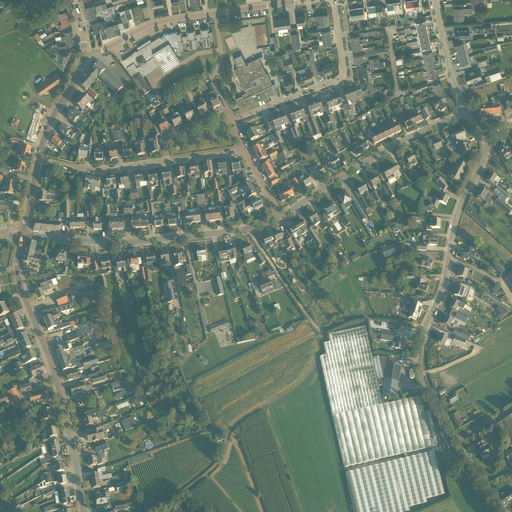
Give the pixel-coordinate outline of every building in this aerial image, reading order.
[(103,9),(102,4),(94,7),(93,6),(85,9),(85,10),(86,13),(87,15),(103,9)] [(381,5),(375,6),(376,14),(376,16),(378,16),(378,17),(386,16),(385,13),(382,14),(381,5)] [(87,15),(88,19),(105,13),(107,12),(108,16),(111,15),(110,14),(112,14),(114,13),(112,6),(103,9),(87,15)] [(100,28),(100,30),(100,31),(102,36),(103,37),(120,32),(121,31),(120,29),(129,26),(127,19),(134,17),(132,12),(131,8),(120,11),(121,16),(122,22),(106,26),(106,27),(100,28)] [(356,8),(358,16),(363,15),(364,19),(367,19),(366,11),(363,11),(363,8),(356,8)] [(455,19),(463,19),(463,13),(471,13),(471,8),(463,8),(453,8),(453,15),(454,15),(455,19)] [(68,17),(66,11),(56,14),(57,17),(60,16),(61,20),(68,17)] [(406,23),(413,22),(413,20),(408,20),(408,18),(409,18),(408,12),(405,12),(406,18),(406,23)] [(321,25),(324,24),(328,23),(327,15),(314,16),(315,21),(320,20),(321,25)] [(306,27),(304,16),(296,17),(297,24),(302,24),(302,28),(306,27)] [(58,20),(57,21),(58,24),(59,29),(64,27),(66,26),(66,25),(70,24),(68,17),(61,20),(58,20)] [(289,18),(281,19),(283,27),(287,27),(288,31),(291,31),(290,26),(291,26),(289,18)] [(31,30),(42,24),(40,19),(29,25),(31,30)] [(281,19),(273,20),(275,28),(275,33),(283,32),(283,27),(281,19)] [(92,33),(100,31),(100,30),(100,28),(106,27),(106,26),(104,20),(90,25),(92,33)] [(198,33),(199,41),(202,40),(204,47),(207,47),(204,28),(201,29),(201,33),(198,33)] [(204,28),(207,47),(211,46),(210,39),(213,38),(212,31),(208,32),(208,28),(204,28)] [(468,28),(455,29),(455,37),(460,37),(460,38),(469,38),(468,28)] [(61,39),(73,37),(72,30),(64,31),(65,36),(64,36),(63,36),(61,36),(61,39)] [(194,49),(197,49),(196,41),(199,41),(198,33),(195,34),(194,30),(191,31),(194,49)] [(330,37),(329,30),(322,32),(322,35),(318,36),(319,39),(330,37)] [(367,41),(366,38),(363,39),(359,39),(359,36),(377,33),(376,30),(355,33),(355,36),(351,37),(352,43),(367,41)] [(184,36),(186,43),(189,42),(190,50),(194,49),(191,31),(187,31),(188,35),(184,36)] [(41,39),(37,32),(32,36),(35,42),(41,39)] [(177,33),(177,32),(163,34),(165,36),(178,57),(181,55),(180,51),(177,33)] [(177,33),(180,51),(184,51),(182,43),(186,43),(184,36),(181,36),(180,32),(177,33)] [(161,38),(160,36),(152,42),(150,39),(137,47),(139,50),(136,51),(137,52),(134,54),(133,53),(126,58),(130,64),(127,67),(145,96),(152,91),(143,76),(160,65),(165,72),(181,62),(178,57),(165,36),(161,38)] [(230,50),(237,47),(232,36),(226,39),(230,50)] [(74,44),(73,37),(61,39),(62,42),(64,42),(64,41),(66,40),(67,45),(74,44)] [(331,43),(330,37),(319,39),(319,41),(320,45),(312,46),(312,49),(319,48),(324,47),(324,44),(331,43)] [(352,43),(353,50),(363,48),(362,45),(367,44),(367,41),(352,43)] [(465,42),(454,45),(454,47),(454,48),(455,52),(467,49),(465,42)] [(312,49),(309,49),(311,63),(314,62),(313,56),(313,52),(319,50),(319,48),(312,49)] [(467,49),(455,52),(456,56),(457,56),(457,58),(457,59),(468,56),(467,49)] [(58,60),(62,61),(62,63),(65,64),(66,64),(68,57),(69,57),(70,52),(66,51),(62,50),(61,54),(60,53),(58,60)] [(290,67),(293,66),(290,58),(288,52),(285,53),(290,67)] [(240,53),(241,54),(233,58),(237,67),(235,69),(238,75),(238,76),(242,82),(241,82),(241,83),(242,82),(245,89),(244,89),(244,90),(246,94),(235,99),(240,109),(247,106),(247,105),(254,102),(254,103),(254,102),(261,99),(261,100),(261,99),(268,96),(275,92),(275,93),(276,93),(275,83),(274,83),(274,84),(271,85),(270,83),(271,83),(267,73),(266,74),(261,62),(258,57),(259,57),(248,62),(248,64),(246,65),(240,53)] [(290,67),(285,53),(281,55),(283,60),(282,61),(285,69),(290,67)] [(355,63),(360,62),(362,61),(367,61),(366,58),(362,59),(362,54),(354,56),(355,63)] [(457,59),(458,63),(460,69),(471,66),(468,56),(457,59)] [(57,60),(55,61),(64,70),(64,69),(65,64),(62,63),(62,61),(58,60),(57,60)] [(100,62),(98,65),(92,70),(93,71),(87,77),(94,83),(95,82),(97,84),(98,85),(99,83),(114,97),(116,94),(122,88),(122,87),(124,85),(100,62)] [(322,63),(326,74),(332,71),(329,64),(326,65),(324,62),(322,63)] [(322,63),(319,63),(314,65),(315,69),(316,72),(318,71),(320,76),(326,74),(322,63)] [(306,72),(303,73),(306,81),(312,79),(309,70),(309,71),(307,67),(305,68),(306,72)] [(372,74),(371,70),(371,67),(366,67),(363,67),(358,68),(359,75),(372,74)] [(478,69),(465,74),(468,83),(473,81),(474,82),(476,87),(488,82),(486,78),(482,79),(481,78),(478,69)] [(299,84),(306,81),(303,73),(299,74),(298,70),(295,71),(297,75),(296,75),(299,84)] [(427,82),(435,80),(433,76),(436,76),(435,70),(427,71),(428,78),(427,79),(427,82)] [(57,73),(52,76),(49,78),(48,77),(35,87),(41,94),(61,80),(57,73)] [(284,79),(281,80),(283,86),(286,85),(287,88),(294,86),(292,81),(289,73),(286,74),(288,78),(284,79)] [(375,73),(372,74),(359,75),(360,83),(368,81),(370,81),(371,78),(376,77),(375,73)] [(87,77),(85,79),(83,81),(81,83),(80,85),(79,85),(94,100),(98,103),(102,98),(97,94),(101,90),(102,89),(98,85),(97,84),(95,86),(94,87),(92,85),(94,83),(87,77)] [(432,93),(435,92),(442,90),(439,82),(429,86),(430,89),(432,93)] [(418,92),(417,90),(428,86),(426,83),(412,89),(413,94),(418,92)] [(367,87),(365,90),(374,96),(374,95),(375,95),(377,91),(373,89),(368,86),(367,87)] [(358,89),(351,92),(356,105),(359,104),(358,102),(357,99),(361,98),(362,99),(364,98),(366,96),(372,99),(374,96),(365,90),(363,93),(360,94),(358,89)] [(353,106),(356,105),(351,92),(344,95),(347,103),(352,101),(353,106)] [(79,98),(79,99),(86,106),(89,103),(92,106),(94,104),(84,95),(82,97),(81,97),(79,98)] [(187,105),(191,104),(186,95),(183,96),(187,105)] [(209,102),(210,102),(213,109),(219,105),(215,96),(212,97),(211,96),(207,98),(209,102)] [(339,97),(332,99),(335,108),(339,106),(341,110),(343,109),(339,97)] [(200,106),(196,108),(197,111),(200,115),(207,112),(205,107),(204,105),(207,104),(204,98),(197,101),(198,102),(200,106)] [(79,99),(78,99),(77,101),(77,102),(75,104),(85,114),(87,111),(84,108),(86,106),(79,99)] [(332,99),(326,102),(330,114),(333,113),(331,109),(335,108),(332,99)] [(439,108),(441,112),(448,109),(446,104),(445,104),(444,102),(445,102),(444,101),(439,104),(437,101),(432,103),(435,110),(439,108)] [(313,104),(316,112),(317,114),(320,113),(321,114),(323,113),(319,102),(313,104)] [(313,104),(307,106),(311,118),(314,117),(313,113),(316,112),(313,104)] [(350,119),(351,120),(354,119),(349,104),(345,106),(347,110),(350,119)] [(161,106),(165,115),(169,114),(165,105),(161,106)] [(499,105),(491,106),(492,116),(500,115),(499,105)] [(161,106),(157,108),(158,110),(162,117),(165,115),(161,106)] [(482,108),(478,108),(479,117),(492,116),(491,106),(487,106),(487,107),(481,108),(482,108)] [(19,120),(18,125),(23,127),(21,133),(31,136),(35,124),(33,123),(34,119),(30,118),(31,115),(32,115),(34,110),(24,107),(22,112),(28,114),(27,117),(25,116),(23,121),(19,120)] [(187,121),(194,118),(191,110),(189,107),(185,109),(186,110),(185,111),(184,109),(183,108),(179,110),(182,116),(184,115),(187,121)] [(431,117),(428,113),(426,108),(421,111),(425,120),(431,117)] [(72,111),(67,117),(70,121),(73,124),(78,118),(83,123),(85,121),(90,126),(92,124),(87,119),(85,118),(79,112),(76,109),(73,112),(72,111)] [(295,111),(299,120),(302,119),(304,122),(306,121),(305,118),(301,109),(295,111)] [(296,121),(299,120),(295,111),(289,113),(293,122),(295,126),(297,125),(296,121)] [(85,118),(87,119),(92,124),(95,120),(88,115),(85,118)] [(173,115),(169,117),(175,127),(182,124),(178,116),(174,118),(173,115)] [(278,118),(282,130),(288,128),(287,124),(284,115),(278,118)] [(331,126),(328,117),(327,115),(323,116),(327,124),(328,127),(331,126)] [(417,124),(423,121),(419,115),(414,117),(417,124)] [(331,126),(333,131),(334,132),(337,130),(335,126),(336,126),(333,120),(331,116),(328,117),(331,126)] [(414,117),(409,120),(412,127),(417,124),(414,117)] [(169,129),(163,118),(156,122),(162,134),(166,132),(165,130),(169,129)] [(280,131),(282,130),(278,118),(272,120),(275,129),(279,128),(280,131)] [(315,137),(317,140),(321,138),(317,128),(313,120),(309,121),(310,123),(315,137)] [(409,120),(403,122),(406,129),(407,129),(412,127),(409,120)] [(315,137),(310,123),(307,124),(310,132),(312,138),(315,137)] [(374,131),(376,136),(379,142),(385,140),(381,133),(379,134),(374,124),(371,126),(372,129),(374,131)] [(68,128),(64,125),(58,131),(66,138),(69,141),(75,135),(71,132),(68,128)] [(392,128),(395,134),(401,132),(398,125),(392,128)] [(159,135),(157,130),(155,126),(151,128),(155,137),(159,135)] [(259,130),(258,127),(247,133),(251,141),(254,139),(255,139),(259,137),(256,132),(259,130)] [(387,131),(390,137),(395,134),(392,128),(387,131)] [(80,143),(85,136),(79,131),(76,134),(80,137),(78,140),(78,142),(80,143)] [(387,131),(381,133),(385,140),(390,137),(387,131)] [(463,131),(451,136),(453,141),(455,146),(462,144),(464,143),(463,143),(462,140),(466,138),(463,131)] [(273,143),(275,145),(277,144),(278,143),(274,135),(269,137),(272,143),(273,143)] [(346,135),(343,137),(349,148),(351,146),(352,146),(346,135)] [(376,136),(371,138),(374,145),(379,142),(376,136)] [(61,150),(64,146),(65,145),(55,137),(51,142),(58,147),(61,150)] [(153,139),(154,144),(150,144),(151,149),(152,154),(159,153),(159,148),(158,148),(157,145),(158,145),(157,138),(153,139)] [(140,143),(135,144),(136,147),(138,156),(146,155),(144,141),(140,142),(140,143)] [(435,150),(436,154),(433,155),(435,161),(442,158),(438,149),(442,147),(440,141),(432,144),(435,150)] [(363,151),(369,148),(365,142),(359,146),(363,151)] [(334,143),(329,146),(336,156),(340,153),(334,143)] [(462,144),(455,146),(457,151),(460,156),(463,155),(466,154),(470,152),(467,145),(465,146),(464,143),(462,144)] [(132,157),(131,152),(130,148),(127,148),(126,144),(122,145),(124,158),(132,157)] [(357,144),(352,147),(357,155),(357,156),(360,154),(360,153),(363,152),(363,151),(359,146),(358,144),(357,144)] [(87,154),(88,150),(83,149),(84,145),(81,145),(79,152),(79,153),(79,156),(79,158),(86,159),(87,154)] [(118,159),(117,154),(116,145),(112,146),(112,149),(108,150),(110,160),(118,159)] [(256,155),(265,150),(269,148),(268,145),(266,146),(262,148),(261,145),(259,146),(257,147),(253,149),(256,155)] [(505,145),(498,149),(503,158),(511,153),(509,150),(508,150),(507,148),(505,145)] [(31,148),(23,146),(22,151),(19,151),(18,156),(28,159),(31,148)] [(103,160),(103,155),(102,147),(99,147),(99,151),(95,152),(95,160),(103,160)] [(256,155),(259,161),(266,158),(267,157),(266,155),(267,154),(265,151),(265,150),(256,155)] [(412,156),(406,159),(409,164),(407,165),(409,169),(414,166),(417,164),(416,163),(415,161),(415,160),(412,156)] [(340,165),(338,160),(336,159),(331,162),(328,158),(325,160),(328,165),(330,163),(334,169),(340,165)] [(227,175),(225,161),(217,162),(219,172),(222,172),(223,175),(227,175)] [(230,171),(230,177),(234,177),(233,172),(237,172),(237,175),(241,174),(240,171),(241,171),(239,161),(231,162),(232,171),(230,171)] [(280,169),(282,172),(290,168),(288,166),(289,165),(288,162),(287,161),(287,162),(287,161),(287,162),(286,162),(284,163),(286,166),(280,169)] [(25,165),(19,164),(15,163),(14,166),(18,167),(17,172),(23,173),(25,165)] [(213,173),(212,168),(211,163),(203,164),(205,174),(208,174),(209,179),(213,178),(212,173),(213,173)] [(266,173),(275,168),(276,168),(274,165),(270,167),(269,163),(262,167),(263,167),(266,173)] [(466,167),(461,163),(459,166),(456,165),(449,176),(453,178),(452,180),(457,183),(461,177),(460,177),(459,177),(463,169),(464,170),(464,171),(466,167)] [(325,174),(322,170),(319,164),(316,166),(318,170),(314,173),(318,179),(325,174)] [(0,171),(9,174),(11,170),(1,166),(0,165),(0,171)] [(189,166),(190,170),(187,170),(188,176),(191,176),(195,175),(195,179),(199,178),(198,170),(197,165),(189,166)] [(396,166),(389,169),(392,175),(394,178),(397,176),(398,177),(401,175),(401,174),(396,166)] [(429,176),(429,175),(433,172),(430,167),(426,170),(420,173),(421,176),(419,178),(420,180),(425,177),(426,178),(429,176)] [(266,173),(269,179),(275,176),(278,174),(275,168),(266,173)] [(186,182),(184,174),(184,169),(176,171),(177,179),(181,178),(182,183),(186,182)] [(392,175),(389,169),(383,173),(388,181),(394,178),(392,175)] [(59,178),(51,176),(52,173),(44,171),(42,180),(55,183),(55,185),(57,186),(58,184),(59,178)] [(162,173),(163,182),(164,186),(168,186),(172,185),(170,171),(162,173)] [(148,175),(149,180),(149,184),(150,184),(150,185),(151,187),(152,188),(154,188),(154,187),(158,186),(157,178),(156,173),(148,175)] [(143,183),(143,179),(142,174),(134,175),(136,188),(140,187),(139,183),(143,183)] [(243,182),(244,182),(248,179),(245,174),(240,176),(243,182)] [(312,183),(309,179),(306,174),(303,175),(305,179),(302,181),(306,187),(312,183)] [(409,187),(412,185),(410,182),(406,174),(402,176),(407,184),(409,187)] [(495,176),(491,174),(487,181),(491,184),(496,186),(500,179),(495,176)] [(412,184),(418,181),(415,175),(409,179),(412,184)] [(129,189),(128,176),(120,177),(121,186),(125,185),(126,189),(129,189)] [(380,184),(379,181),(376,177),(369,181),(373,188),(376,186),(378,189),(382,187),(380,184)] [(92,187),(94,179),(87,178),(85,186),(85,189),(88,190),(89,187),(92,187)] [(116,189),(114,178),(106,179),(107,187),(112,186),(112,190),(116,189)] [(448,187),(441,178),(436,182),(444,191),(448,187)] [(92,187),(91,190),(94,191),(95,188),(99,189),(100,181),(94,179),(92,187)] [(14,183),(5,182),(4,185),(6,185),(5,193),(8,194),(10,195),(10,194),(12,195),(13,188),(13,185),(14,185),(14,183)] [(245,193),(253,188),(249,182),(239,188),(240,191),(243,189),(245,193)] [(282,188),(287,199),(293,195),(293,196),(293,195),(291,190),(293,189),(290,182),(287,183),(288,187),(283,190),(282,188)] [(367,191),(366,188),(363,184),(360,186),(361,186),(356,189),(359,193),(360,195),(363,193),(366,198),(366,199),(367,200),(368,200),(368,201),(369,202),(370,202),(371,203),(372,203),(373,203),(374,203),(377,202),(373,194),(369,196),(367,191)] [(394,196),(395,196),(388,184),(384,186),(387,191),(391,198),(392,201),(395,199),(394,196)] [(509,197),(498,187),(493,193),(504,203),(509,197)] [(245,193),(247,196),(244,198),(245,200),(256,195),(253,188),(245,193)] [(287,199),(282,188),(278,190),(281,195),(278,196),(281,202),(287,199)] [(488,194),(482,190),(477,197),(481,200),(487,203),(489,200),(488,199),(490,196),(488,194)] [(231,194),(230,191),(226,193),(231,202),(234,200),(231,194)] [(338,197),(343,206),(351,201),(345,191),(344,192),(344,191),(343,192),(342,193),(341,193),(341,194),(341,195),(338,197)] [(440,200),(439,203),(446,205),(449,198),(443,196),(443,195),(437,192),(435,198),(440,200)] [(44,204),(49,204),(49,202),(53,202),(53,203),(58,203),(58,200),(57,198),(50,197),(49,199),(46,198),(47,194),(40,193),(39,201),(44,202),(44,204)] [(435,198),(434,200),(430,198),(429,201),(429,202),(430,203),(428,207),(427,207),(426,210),(430,212),(431,209),(436,211),(438,206),(439,203),(440,200),(435,198)] [(509,215),(511,211),(511,209),(498,199),(494,204),(509,215)] [(244,205),(239,208),(239,209),(242,214),(242,213),(247,211),(249,210),(253,208),(255,211),(263,207),(259,200),(255,202),(247,206),(245,207),(245,206),(244,205)] [(364,200),(361,202),(366,211),(366,212),(368,216),(371,214),(368,209),(369,209),(364,200)] [(0,218),(0,219),(2,220),(2,219),(4,219),(4,220),(6,220),(6,219),(8,220),(9,220),(11,207),(9,206),(9,204),(10,203),(0,201),(0,218)] [(334,208),(331,203),(323,209),(326,213),(323,215),(327,221),(341,213),(337,207),(334,208)] [(356,203),(352,206),(361,222),(366,219),(356,203)] [(234,219),(233,210),(232,205),(228,206),(229,211),(225,211),(226,220),(234,219)] [(212,209),(213,222),(220,221),(219,208),(212,209)] [(176,214),(168,215),(166,215),(166,220),(168,219),(169,226),(176,225),(176,219),(181,219),(180,209),(175,209),(176,214)] [(206,222),(213,222),(212,209),(205,209),(206,222)] [(193,224),(200,223),(199,214),(199,210),(195,210),(196,214),(192,214),(193,224)] [(187,225),(193,224),(192,214),(189,215),(188,211),(185,211),(187,225)] [(140,216),(140,228),(148,228),(148,220),(144,220),(144,215),(144,213),(140,213),(140,216)] [(315,214),(308,218),(312,224),(314,227),(317,225),(320,223),(318,220),(315,214)] [(341,218),(346,227),(348,226),(349,227),(352,225),(346,215),(341,218)] [(140,216),(136,216),(136,220),(132,220),(132,229),(140,228),(140,216)] [(163,227),(162,222),(162,220),(165,220),(165,216),(162,217),(162,216),(158,216),(159,220),(154,220),(155,227),(163,227)] [(101,230),(101,225),(101,224),(98,224),(97,219),(93,219),(94,230),(101,230)] [(441,225),(440,225),(440,221),(426,220),(426,224),(427,224),(426,231),(431,231),(431,228),(440,229),(440,228),(441,225)] [(39,222),(34,221),(33,231),(61,234),(61,229),(62,224),(48,222),(44,221),(43,223),(39,222)] [(295,226),(301,236),(308,231),(302,221),(295,226)] [(299,240),(302,238),(301,236),(295,226),(292,227),(292,226),(289,228),(289,229),(293,236),(296,234),(299,240)] [(323,247),(314,232),(309,235),(318,249),(323,247)] [(281,233),(274,236),(276,240),(276,241),(279,240),(282,247),(285,246),(287,249),(288,248),(289,249),(290,249),(291,251),(295,249),(293,243),(290,238),(288,239),(284,241),(283,239),(283,237),(281,233)] [(429,245),(432,246),(437,246),(437,238),(432,238),(432,233),(424,233),(423,241),(429,241),(429,245)] [(265,244),(262,245),(263,247),(266,251),(273,249),(274,248),(273,248),(274,248),(274,247),(272,243),(272,242),(270,237),(263,240),(265,244)] [(297,240),(293,242),(299,250),(302,248),(297,240)] [(25,250),(33,252),(32,254),(33,254),(32,256),(34,256),(34,258),(36,258),(36,257),(41,258),(42,253),(35,252),(35,248),(37,243),(28,241),(25,250)] [(242,248),(242,249),(245,255),(243,255),(246,261),(250,259),(254,256),(249,245),(249,246),(245,247),(243,248),(242,249),(242,248)] [(395,245),(381,250),(378,251),(382,260),(384,259),(391,257),(392,259),(399,257),(395,245)] [(474,251),(475,247),(467,246),(466,249),(467,250),(466,252),(464,252),(463,260),(474,262),(475,253),(473,253),(474,251)] [(274,248),(273,249),(277,260),(281,258),(277,247),(274,248)] [(226,250),(230,261),(236,260),(235,255),(233,248),(226,250)] [(45,259),(41,258),(36,257),(36,258),(34,258),(34,256),(32,256),(33,254),(32,254),(33,252),(25,250),(23,262),(27,263),(44,267),(45,259)] [(206,257),(206,255),(205,250),(197,251),(198,262),(202,261),(201,257),(206,257)] [(221,264),(230,261),(226,250),(218,252),(220,259),(221,264)] [(60,253),(56,252),(56,261),(58,261),(58,264),(63,264),(63,262),(66,262),(66,253),(63,253),(60,252),(60,253)] [(181,252),(174,253),(174,258),(175,266),(179,266),(180,266),(184,265),(183,262),(185,262),(185,260),(184,255),(182,256),(181,252)] [(169,264),(168,254),(161,255),(161,261),(159,261),(160,267),(164,267),(165,270),(170,269),(170,266),(169,264)] [(260,266),(266,262),(260,254),(254,258),(260,266)] [(419,255),(417,262),(422,263),(421,267),(426,269),(430,270),(432,263),(427,261),(428,258),(424,257),(419,255)] [(90,265),(90,261),(90,256),(87,256),(87,257),(78,256),(78,261),(78,265),(82,265),(86,266),(86,265),(90,265)] [(146,257),(147,264),(148,264),(148,266),(152,265),(153,269),(158,269),(157,260),(155,260),(154,256),(153,256),(153,257),(152,257),(151,256),(146,257)] [(349,263),(345,256),(340,259),(345,266),(349,263)] [(139,265),(138,258),(131,259),(131,265),(130,265),(131,269),(132,269),(132,273),(136,272),(136,268),(139,268),(139,265)] [(111,268),(110,265),(109,259),(106,259),(106,261),(101,262),(102,270),(106,269),(107,273),(111,272),(110,268),(111,268)] [(126,268),(124,260),(117,261),(118,269),(121,269),(122,273),(124,273),(126,282),(127,282),(128,285),(132,284),(129,270),(126,271),(125,268),(126,268)] [(241,265),(240,262),(237,263),(238,270),(239,273),(246,271),(244,265),(241,265)] [(192,279),(189,266),(183,267),(185,277),(186,277),(187,281),(192,279)] [(466,279),(467,275),(472,277),(473,272),(468,270),(468,272),(461,270),(459,277),(466,279)] [(213,279),(217,296),(224,295),(220,278),(213,279)] [(415,290),(421,292),(426,293),(428,286),(424,285),(424,282),(417,280),(415,290)] [(52,281),(40,285),(42,290),(35,292),(38,300),(45,298),(43,293),(55,289),(52,281)] [(262,293),(273,288),(270,281),(259,286),(262,293)] [(174,295),(171,283),(164,284),(168,303),(172,302),(172,300),(175,300),(174,295)] [(454,295),(463,298),(467,299),(471,288),(464,285),(463,289),(457,287),(454,295)] [(60,298),(56,300),(59,307),(63,305),(69,303),(70,305),(73,304),(103,296),(100,286),(70,293),(70,294),(60,298)] [(503,302),(485,290),(483,294),(500,306),(503,302)] [(409,297),(407,304),(409,304),(413,305),(411,313),(410,313),(409,318),(416,320),(417,316),(419,317),(421,311),(420,311),(421,309),(420,309),(421,306),(421,305),(416,304),(418,298),(409,297)] [(453,314),(457,316),(455,318),(466,324),(469,317),(461,313),(462,310),(463,311),(465,307),(466,305),(460,302),(459,304),(454,301),(450,308),(452,309),(451,313),(453,314)] [(0,317),(9,314),(5,304),(0,306),(0,317)] [(45,322),(46,326),(57,321),(56,319),(59,318),(58,318),(62,316),(61,313),(73,310),(72,305),(69,306),(60,308),(53,310),(55,315),(52,316),(51,316),(43,319),(45,322)] [(499,318),(494,321),(496,324),(505,319),(500,311),(496,313),(499,318)] [(10,326),(20,322),(17,315),(10,318),(7,320),(8,323),(10,326)] [(458,323),(447,317),(443,324),(448,327),(449,327),(452,329),(454,325),(456,326),(458,323)] [(211,333),(230,326),(228,320),(209,327),(211,333)] [(58,322),(57,321),(46,326),(48,331),(59,326),(60,330),(71,326),(70,322),(62,325),(60,321),(58,322)] [(23,329),(20,322),(10,326),(11,330),(13,333),(16,332),(23,329)] [(387,365),(389,365),(390,359),(383,358),(379,359),(379,357),(372,358),(366,327),(328,335),(330,343),(323,344),(326,356),(320,357),(333,416),(382,406),(379,387),(383,386),(387,365)] [(462,333),(455,330),(453,333),(460,337),(469,341),(471,336),(462,331),(462,333)] [(395,349),(403,350),(405,340),(394,338),(394,334),(382,332),(381,340),(396,343),(395,349)] [(67,336),(69,341),(70,342),(78,339),(76,333),(67,336)] [(17,345),(28,341),(25,334),(14,339),(12,340),(11,337),(5,339),(8,346),(16,342),(17,345)] [(101,342),(93,343),(95,351),(109,348),(112,347),(111,340),(110,338),(107,338),(106,335),(100,336),(101,342)] [(438,343),(445,345),(448,347),(450,343),(452,339),(441,335),(438,343)] [(466,341),(455,337),(452,344),(464,348),(466,341)] [(31,347),(28,341),(17,345),(19,349),(20,352),(31,347)] [(70,344),(70,342),(69,341),(54,346),(57,352),(56,352),(58,359),(84,350),(83,346),(72,350),(70,344)] [(85,354),(84,350),(58,359),(60,366),(75,360),(74,357),(85,354)] [(18,352),(17,351),(7,356),(9,360),(13,358),(19,355),(18,352)] [(26,356),(22,357),(24,364),(36,359),(33,353),(32,353),(30,353),(31,354),(26,356)] [(97,364),(99,363),(103,362),(101,357),(97,359),(97,358),(82,363),(84,368),(91,366),(97,364)] [(77,366),(75,360),(60,366),(62,372),(63,371),(73,368),(72,368),(77,366)] [(33,378),(42,374),(46,372),(43,364),(30,370),(33,378)] [(401,367),(389,365),(387,365),(383,386),(382,394),(397,396),(401,367)] [(66,378),(67,379),(68,381),(75,379),(75,380),(82,377),(81,374),(78,375),(77,372),(66,375),(66,376),(66,378)] [(101,376),(91,379),(93,384),(106,381),(104,375),(101,376)] [(29,380),(18,383),(18,382),(12,385),(14,389),(19,387),(21,392),(31,389),(29,380)] [(85,384),(75,387),(70,388),(72,395),(82,392),(90,390),(89,386),(86,387),(85,384)] [(0,403),(5,401),(8,407),(12,405),(15,410),(22,407),(14,390),(0,396),(0,403)] [(49,392),(29,397),(31,402),(33,401),(34,405),(31,405),(32,409),(45,406),(44,402),(51,400),(49,392)] [(451,404),(461,399),(457,393),(448,399),(451,404)] [(85,401),(89,400),(92,399),(90,394),(79,397),(80,399),(77,400),(79,407),(86,405),(85,401)] [(142,396),(131,401),(132,405),(144,401),(142,396)] [(382,406),(333,416),(354,511),(421,511),(445,501),(432,449),(439,447),(430,411),(423,412),(420,397),(382,406)] [(45,420),(48,420),(53,419),(51,410),(43,411),(45,420)] [(499,423),(500,424),(511,444),(509,445),(511,448),(511,446),(511,449),(504,454),(511,467),(511,415),(499,423)] [(134,416),(123,420),(127,430),(138,425),(134,416)] [(86,427),(91,426),(93,425),(92,421),(97,420),(96,417),(84,419),(86,427)] [(108,417),(100,420),(102,425),(110,422),(108,417)] [(44,430),(41,430),(43,436),(45,435),(49,434),(50,438),(52,437),(57,436),(55,429),(50,430),(44,431),(44,430)] [(96,434),(88,435),(90,443),(94,442),(98,441),(103,440),(104,440),(108,439),(107,435),(103,436),(102,432),(101,432),(96,433),(96,434)] [(125,439),(128,445),(141,439),(139,433),(125,439)] [(481,438),(475,442),(480,451),(479,452),(483,460),(488,457),(489,458),(494,455),(493,454),(488,446),(486,447),(481,438)] [(97,453),(108,449),(105,442),(94,447),(97,453)] [(59,444),(50,446),(51,449),(47,450),(47,453),(60,451),(59,444)] [(45,465),(51,463),(52,463),(52,459),(53,458),(54,459),(61,457),(60,451),(47,453),(49,461),(44,462),(41,462),(42,467),(45,465)] [(102,463),(101,456),(89,458),(90,466),(100,465),(101,464),(102,463)] [(52,463),(51,463),(53,470),(53,473),(64,471),(63,464),(56,466),(55,463),(52,463)] [(44,476),(41,476),(42,482),(45,481),(45,478),(51,477),(50,473),(44,474),(44,476)] [(42,483),(38,486),(38,489),(46,488),(45,484),(51,483),(53,483),(59,482),(59,485),(62,485),(67,484),(65,477),(65,474),(59,475),(51,477),(45,478),(45,481),(42,482),(42,483)] [(92,482),(99,481),(98,474),(91,475),(92,482)] [(92,482),(93,488),(93,489),(100,488),(99,481),(92,482)] [(44,498),(47,497),(54,494),(52,490),(42,495),(44,498)] [(62,498),(69,497),(68,490),(57,491),(58,498),(62,498)] [(511,490),(497,500),(502,507),(506,505),(511,500),(511,490)] [(97,505),(102,504),(107,503),(107,500),(109,499),(108,493),(101,494),(102,496),(99,496),(100,497),(96,498),(97,505)] [(70,504),(69,497),(62,498),(63,501),(59,501),(59,506),(70,504)]
